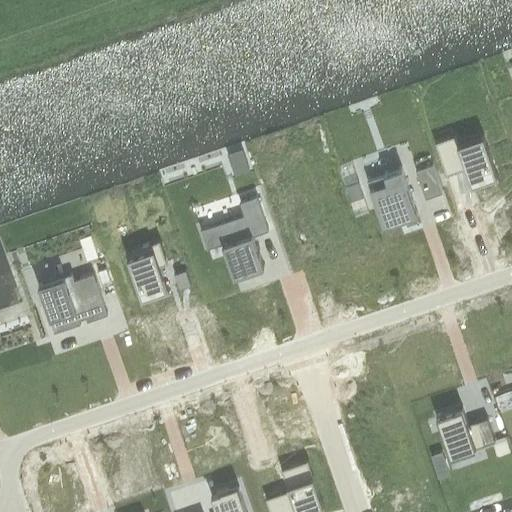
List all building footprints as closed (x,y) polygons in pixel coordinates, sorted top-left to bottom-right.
[(496,179),(481,134),(457,142),(454,135),(445,138),(432,142),(443,175),(456,171),(454,163),(460,161),(470,189),(496,179)] [(247,163),(232,168),(235,177),(250,172),(247,163)] [(433,163),(416,169),(426,197),(444,191),(433,163)] [(383,224),(418,212),(405,176),(403,169),(401,166),(367,178),(368,181),(383,224)] [(318,208),(306,171),(285,178),(297,214),(295,215),(297,222),(286,226),(294,250),(305,246),(305,245),(347,232),(337,202),(318,208)] [(359,181),(347,185),(351,200),(364,196),(359,181)] [(245,213),(202,228),(208,247),(223,242),(235,276),(265,265),(254,234),(269,229),(257,195),(241,201),(245,213)] [(142,301),(168,292),(159,265),(166,262),(159,240),(151,242),(125,251),(142,301)] [(186,270),(176,273),(181,287),(191,284),(186,270)] [(70,273),(36,285),(53,333),(80,323),(78,319),(84,317),(86,321),(106,314),(92,273),(72,279),(70,273)] [(461,408),(435,417),(450,457),(494,441),(486,419),(474,423),(476,429),(469,431),(461,408)] [(439,452),(432,454),(434,462),(442,460),(439,452)] [(280,492),(264,497),(269,511),(316,511),(323,509),(306,460),(280,469),(290,496),(282,499),(280,492)] [(217,511),(247,511),(237,482),(211,491),(217,511)]
